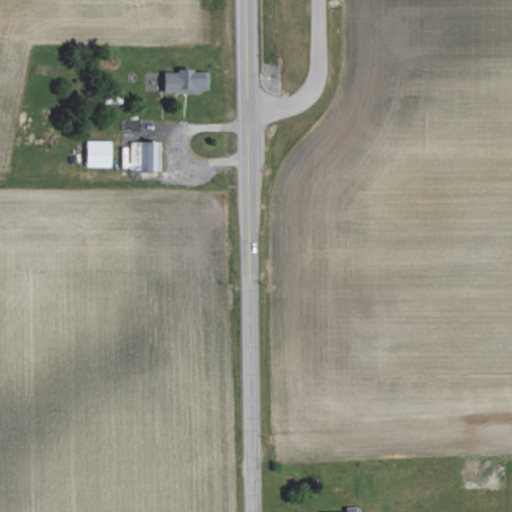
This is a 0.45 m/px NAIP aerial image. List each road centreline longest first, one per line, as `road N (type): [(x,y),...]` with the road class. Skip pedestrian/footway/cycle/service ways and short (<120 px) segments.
road 1 (tertiary): [(246,511),(245,0)]
road 2 (residential): [(246,112),(305,100),(316,71),(314,0)]
